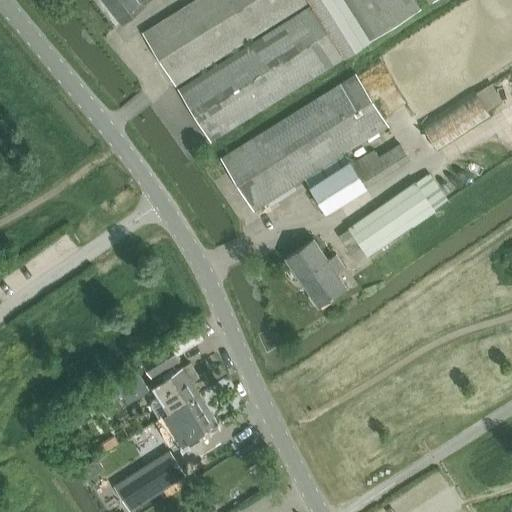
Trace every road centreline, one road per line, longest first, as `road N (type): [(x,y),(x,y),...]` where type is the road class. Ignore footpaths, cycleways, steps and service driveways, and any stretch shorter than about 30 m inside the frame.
road 1 (unclassified): [(320,511),(159,202)]
road 2 (unknown): [(280,437),(422,348),(511,318)]
road 3 (unclassified): [(159,202),(0,0)]
road 4 (unclassified): [(0,315),(159,202)]
road 5 (unknown): [(0,229),(118,145)]
